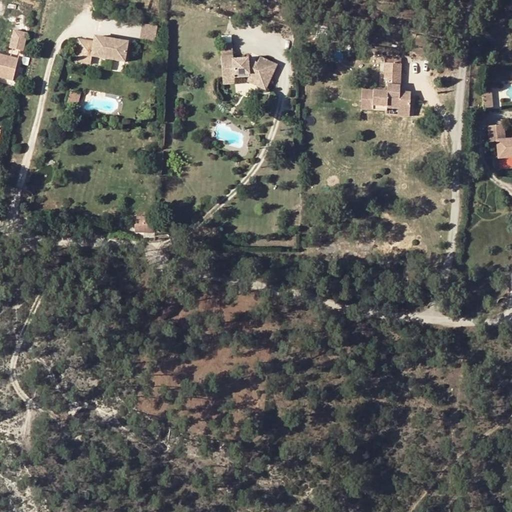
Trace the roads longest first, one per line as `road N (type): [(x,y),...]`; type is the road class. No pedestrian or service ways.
road 1 (residential): [(0,228),(142,246),(188,273),(432,320)]
road 2 (residential): [(474,0),(447,286),(432,320)]
road 3 (unknown): [(142,246),(215,201),(273,122),(283,79),(278,59),(229,32)]
road 4 (unknown): [(21,235),(25,169),(64,42),(83,18)]
